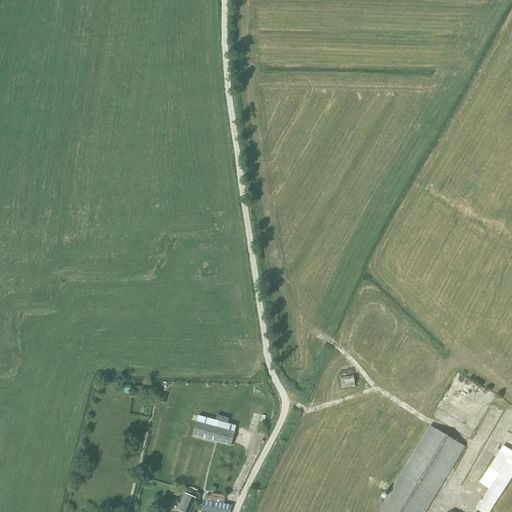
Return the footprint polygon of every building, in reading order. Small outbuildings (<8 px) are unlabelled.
[(340,378),(341,388),(356,387),(354,376),(340,378)] [(196,421),(192,435),(230,446),(234,432),(196,421)] [(429,427),(380,509),(384,511),(425,511),(464,447),(429,427)] [(480,511),(488,511),(511,476),(511,449),(504,444),(479,482),(488,488),(486,491),(486,493),(481,500),(480,500),(475,508),(480,511)] [(191,496),(186,493),(180,505),(191,510),(197,496),(193,493),(191,496)] [(199,511),(207,511),(229,511),(232,506),(223,504),(224,499),(205,496),(199,511)]
